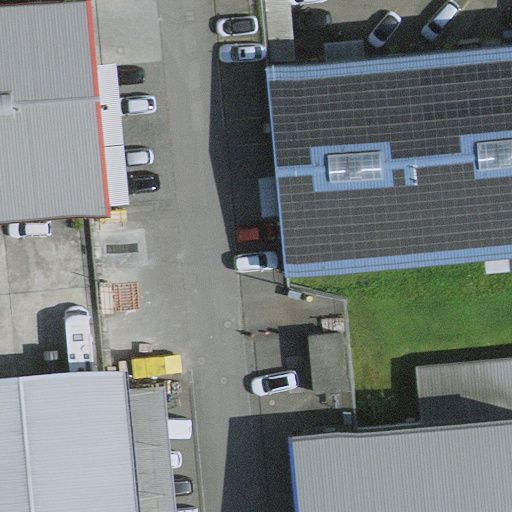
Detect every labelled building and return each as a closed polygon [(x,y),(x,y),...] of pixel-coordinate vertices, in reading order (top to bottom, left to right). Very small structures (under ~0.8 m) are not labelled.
[(0,0),(0,216),(113,206),(107,144),(94,0),(0,0)] [(281,192),(289,270),(511,248),(511,40),(269,64),(281,192)] [(341,333),(309,336),(314,392),(347,389),(341,333)] [(511,511),(511,354),(413,363),(420,430),(296,441),(303,511),(511,511)] [(0,380),(0,511),(135,511),(119,369),(0,380)]
